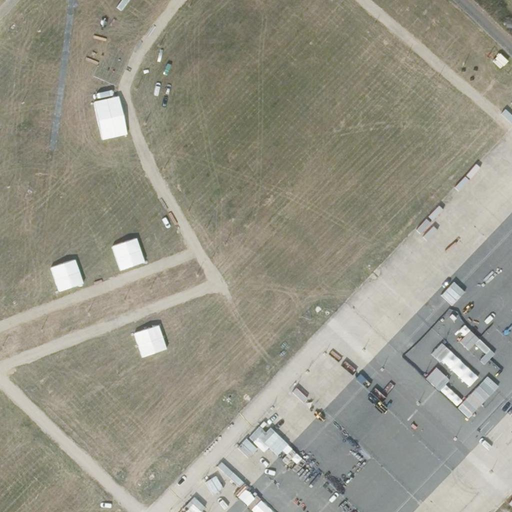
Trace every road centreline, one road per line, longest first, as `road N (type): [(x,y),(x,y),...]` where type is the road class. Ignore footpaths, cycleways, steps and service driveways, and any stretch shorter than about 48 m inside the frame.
road 1 (track): [(182,0),(130,60),(128,80),(134,132),(197,251),(0,328)]
road 2 (track): [(0,375),(12,363),(218,285),(197,251)]
road 3 (track): [(511,133),(362,0)]
road 4 (track): [(0,379),(139,511)]
